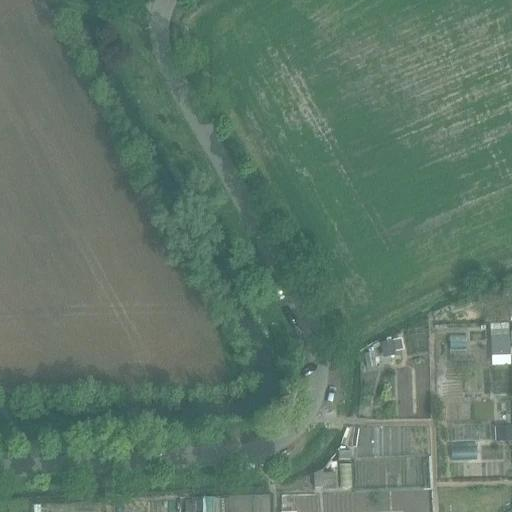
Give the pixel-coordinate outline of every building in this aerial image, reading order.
[(509,336),(490,336),(491,357),(510,356),(509,336)] [(393,341),(381,343),(384,357),(396,355),(395,352),(393,341)] [(371,374),(397,370),(395,356),(369,359),(371,374)] [(511,427),(496,428),(496,441),(511,440),(511,427)] [(471,462),(448,465),(449,474),(472,471),(471,462)] [(335,475),(324,475),(324,489),(324,490),(335,490),(335,475)] [(338,477),(337,501),(351,502),(352,478),(338,477)]
